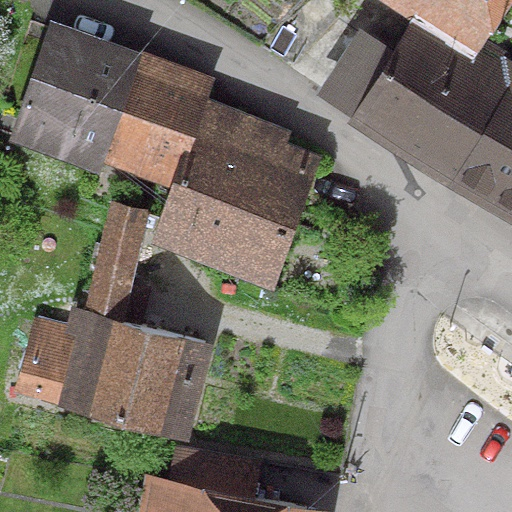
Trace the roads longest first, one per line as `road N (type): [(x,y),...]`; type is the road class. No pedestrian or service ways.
road 1 (residential): [(102,0),(214,61),(457,242)]
road 2 (residential): [(457,242),(395,398),(367,511)]
